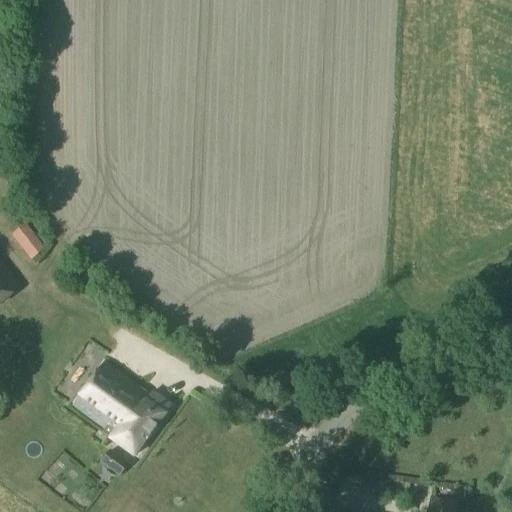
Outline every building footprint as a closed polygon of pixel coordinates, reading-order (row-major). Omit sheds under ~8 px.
[(31,261),(45,250),(25,225),(11,236),(31,261)] [(0,303),(20,289),(0,261),(0,303)] [(150,395),(105,363),(73,407),(105,430),(104,433),(136,456),(172,405),(153,391),(150,395)] [(119,478),(129,465),(110,451),(100,464),(119,478)] [(455,511),(456,502),(431,498),(428,511),(455,511)]
